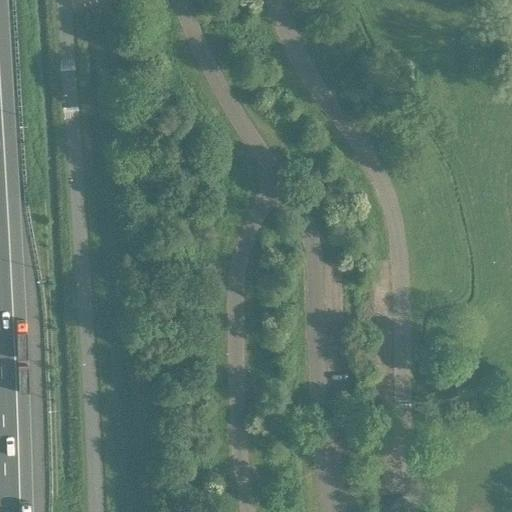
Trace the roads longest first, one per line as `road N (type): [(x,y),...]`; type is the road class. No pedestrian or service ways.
road 1 (unclassified): [(93,511),(60,0)]
road 2 (motorway): [(4,511),(0,352)]
